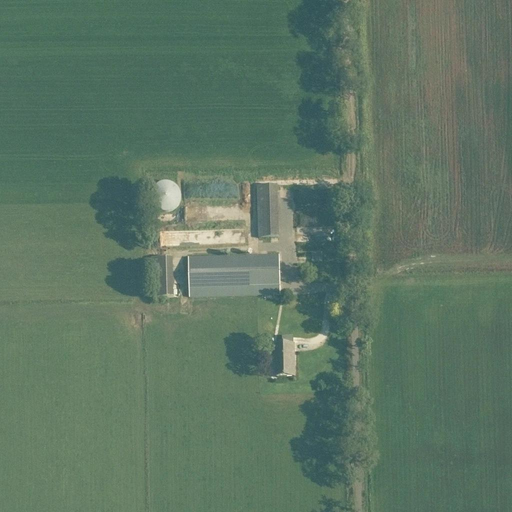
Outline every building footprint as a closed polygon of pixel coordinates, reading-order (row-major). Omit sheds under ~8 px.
[(178,189),(175,186),(174,185),(172,184),(169,183),(167,183),(165,183),(162,183),(159,184),(157,185),(155,187),(154,189),(152,191),(151,194),(151,196),(151,198),(151,201),(151,203),(152,204),(153,207),(154,208),(155,209),(157,210),(159,211),(162,212),(167,213),(171,212),(173,211),(175,209),(177,208),(178,206),(180,204),(180,202),(181,200),(181,198),(181,196),(180,194),(179,191),(178,189)] [(220,184),(219,197),(239,198),(240,185),(220,184)] [(278,186),(268,187),(258,187),(259,239),(269,239),(279,238),(278,186)] [(320,226),(295,227),(296,243),(329,242),(329,214),(320,215),(320,226)] [(160,244),(226,244),(226,234),(160,234),(160,244)] [(279,257),(270,257),(188,259),(189,298),(270,296),(280,295),(279,257)] [(154,259),(151,259),(152,298),(155,298),(173,298),(172,258),(154,259)] [(294,345),(283,345),(275,346),(276,378),(294,377),(294,345)]
